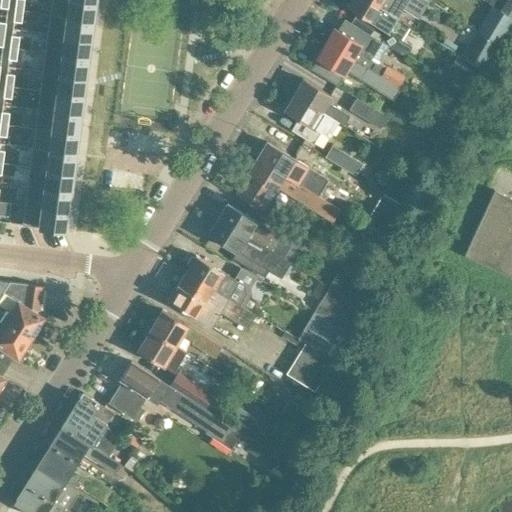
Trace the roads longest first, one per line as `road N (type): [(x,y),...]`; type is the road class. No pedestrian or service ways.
road 1 (residential): [(130,279),(299,0)]
road 2 (residential): [(0,487),(130,279)]
road 3 (residential): [(130,279),(0,251)]
